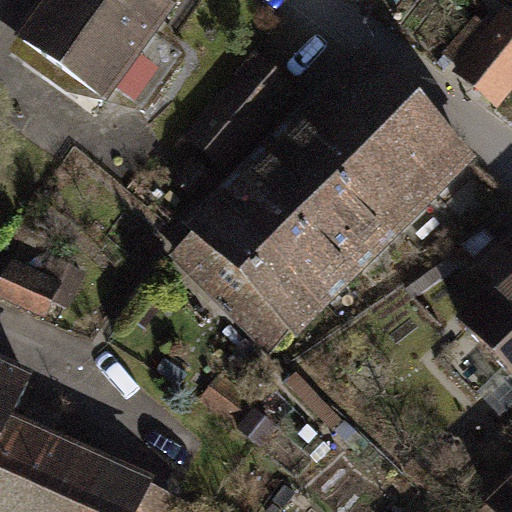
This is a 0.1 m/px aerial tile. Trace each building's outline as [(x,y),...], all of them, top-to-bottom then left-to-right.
[(183,23),(148,0),(62,0),(21,62),(114,125),(124,110),(141,121),(165,85),(148,74),(183,23)] [(494,117),(511,98),(511,26),(508,22),(493,38),(478,23),(438,64),(494,117)] [(294,92),(257,59),(185,139),(223,172),(294,92)] [(482,175),(365,60),(284,142),(227,200),(205,223),(191,237),(201,246),(176,271),(273,366),(291,348),(302,359),(482,175)] [(213,182),(190,164),(172,186),(195,205),(213,182)] [(511,250),(464,296),(487,320),(466,340),(511,388),(511,250)] [(0,297),(52,319),(65,290),(13,268),(0,297)] [(0,477),(22,431),(40,393),(0,374),(0,477)] [(212,386),(197,408),(239,436),(254,414),(212,386)] [(161,495),(22,431),(0,477),(0,511),(184,511),(158,500),(161,495)] [(511,511),(511,493),(493,511),(511,511)]
